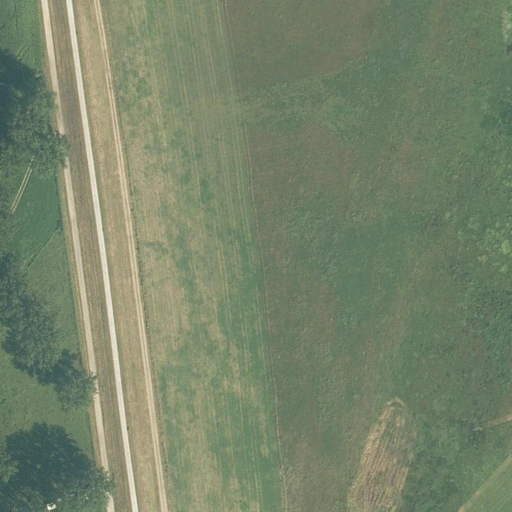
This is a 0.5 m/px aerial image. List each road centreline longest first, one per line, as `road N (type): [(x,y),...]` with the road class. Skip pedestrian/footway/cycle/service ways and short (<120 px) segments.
road 1 (track): [(96,0),(163,511)]
road 2 (track): [(111,511),(44,0)]
